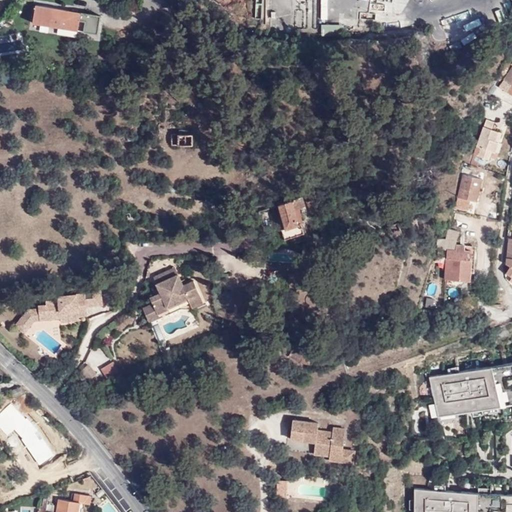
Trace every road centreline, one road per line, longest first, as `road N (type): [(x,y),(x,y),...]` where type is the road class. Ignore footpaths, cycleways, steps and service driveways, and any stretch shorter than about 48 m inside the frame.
road 1 (unknown): [(56,406),(95,329),(138,289),(155,251),(214,249),(238,259)]
road 2 (secondary): [(142,511),(75,426),(0,351)]
